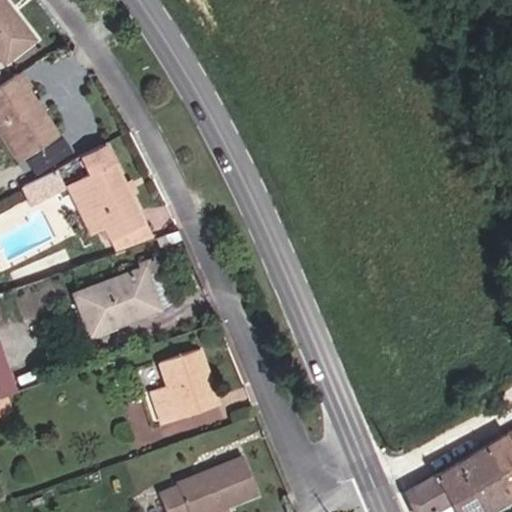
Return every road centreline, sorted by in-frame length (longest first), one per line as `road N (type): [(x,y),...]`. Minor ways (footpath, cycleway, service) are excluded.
road 1 (residential): [(57,0),(88,36),(149,144),(292,452),(326,481),(376,485)]
road 2 (primary): [(142,0),(255,191),(376,485)]
road 3 (unknown): [(511,409),(376,485)]
